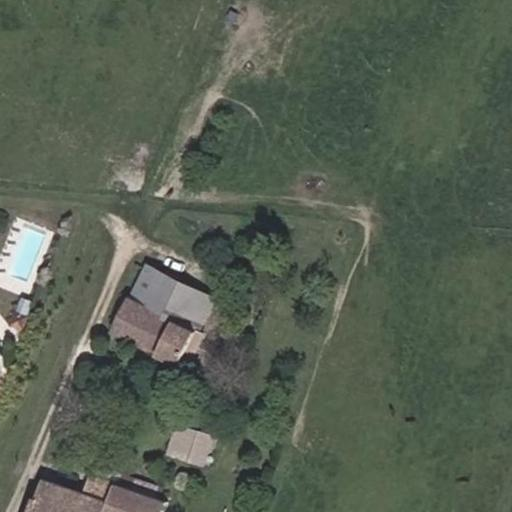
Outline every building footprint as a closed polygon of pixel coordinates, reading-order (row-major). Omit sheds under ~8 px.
[(148,270),(133,300),(200,334),(201,335),(217,304),(148,270)] [(200,334),(133,300),(132,300),(129,299),(113,334),(186,371),(204,336),(201,335),(200,334)] [(8,319),(22,324),(26,312),(12,308),(8,319)] [(180,409),(164,457),(202,469),(217,421),(180,409)] [(161,511),(165,501),(85,475),(80,493),(42,482),(33,511),(161,511)]
